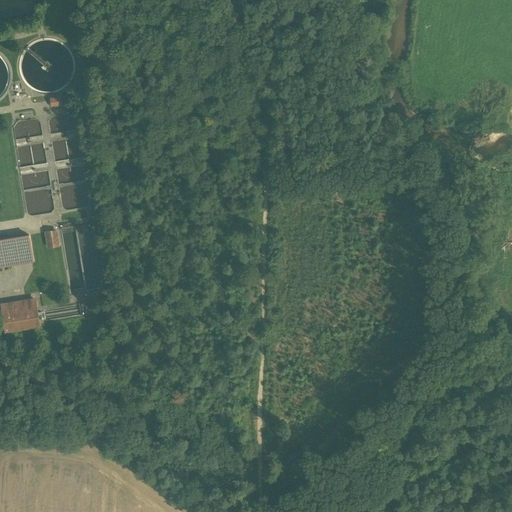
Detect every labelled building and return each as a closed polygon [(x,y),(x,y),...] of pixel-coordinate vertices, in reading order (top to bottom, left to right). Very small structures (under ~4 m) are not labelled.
[(55,106),(66,103),(64,94),(53,97),(55,106)] [(56,230),(46,232),(48,246),(59,245),(56,230)] [(33,233),(0,238),(0,267),(38,261),(33,233)] [(35,299),(2,305),(6,330),(39,325),(35,299)] [(87,302),(43,309),(45,321),(89,314),(87,302)]
